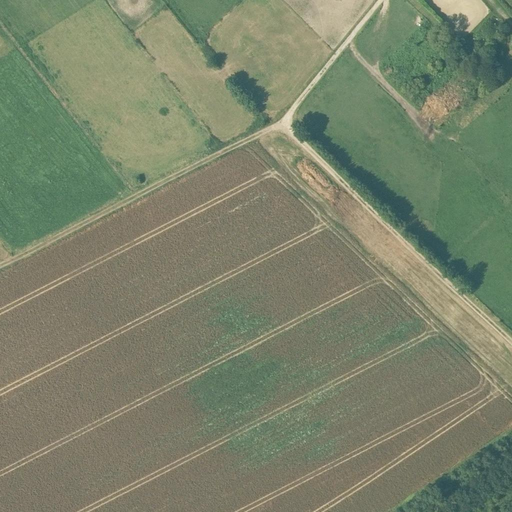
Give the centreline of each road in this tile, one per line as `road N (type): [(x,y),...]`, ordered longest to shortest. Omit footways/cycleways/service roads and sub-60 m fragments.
road 1 (track): [(511,343),(285,121),(385,0)]
road 2 (track): [(285,121),(0,269)]
